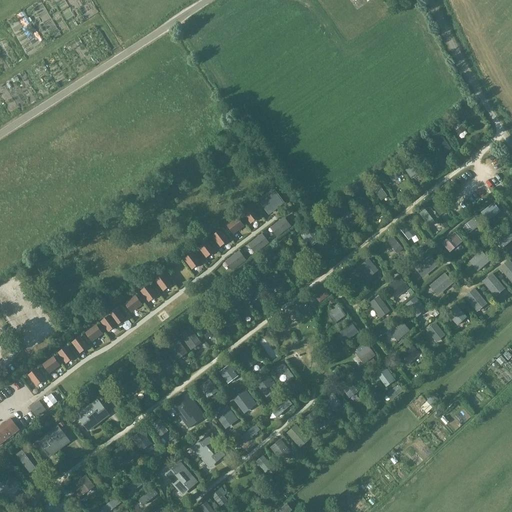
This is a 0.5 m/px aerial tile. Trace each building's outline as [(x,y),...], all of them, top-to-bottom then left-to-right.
[(455,117),(445,124),(452,134),(455,132),(458,135),(465,130),(455,117)] [(385,171),(391,180),(400,174),(393,165),(385,171)] [(273,190),(258,201),(269,214),(283,203),(273,190)] [(493,203),(481,213),(485,218),(484,218),(487,222),(491,219),(489,215),(498,208),(493,203)] [(259,217),(251,206),(241,213),(250,224),(259,217)] [(326,227),(331,233),(337,228),(327,215),(317,223),(322,230),(326,227)] [(226,225),(233,234),(244,226),(237,217),(226,225)] [(269,228),(276,237),(291,226),(284,217),(269,228)] [(462,227),(467,234),(480,225),(475,218),(462,227)] [(409,221),(399,229),(400,230),(408,240),(417,233),(413,229),(415,227),(409,221)] [(303,234),(300,235),(306,244),(308,242),(312,247),(321,241),(312,227),(303,234)] [(229,240),(221,229),(211,236),(220,247),(229,240)] [(496,239),(503,248),(511,241),(511,234),(508,229),(496,239)] [(442,243),(449,252),(462,241),(454,232),(442,243)] [(247,244),(255,254),(269,243),(262,233),(247,244)] [(214,251),(206,240),(197,247),(205,258),(214,251)] [(224,262),(231,271),(246,260),(238,251),(224,262)] [(469,262),(477,272),(490,261),(482,251),(469,262)] [(185,259),(192,269),(201,263),(193,253),(185,259)] [(430,256),(414,268),(421,277),(437,264),(430,256)] [(368,259),(360,265),(369,276),(377,270),(368,259)] [(511,263),(509,259),(499,268),(511,283),(511,282),(511,263)] [(274,264),(262,273),(265,279),(264,280),(267,285),(280,277),(276,271),(278,270),(274,264)] [(444,273),(429,286),(436,294),(451,282),(444,273)] [(492,273),(482,282),(495,297),(505,289),(492,273)] [(156,281),(163,291),(172,284),(164,275),(156,281)] [(408,288),(400,277),(388,287),(397,297),(408,288)] [(243,291),(252,304),(261,297),(252,284),(243,291)] [(142,292),(149,301),(157,295),(150,285),(142,292)] [(474,288),(464,296),(477,312),(487,304),(474,288)] [(126,303),(132,312),(142,304),(136,296),(126,303)] [(228,301),(240,316),(246,311),(234,296),(228,301)] [(405,305),(416,318),(426,310),(415,297),(405,305)] [(374,300),(370,303),(380,318),(389,311),(379,298),(375,301),(374,300)] [(327,316),(334,324),(346,315),(337,304),(333,307),(335,309),(327,316)] [(446,313),(457,326),(467,317),(455,305),(446,313)] [(118,309),(109,316),(116,326),(125,319),(118,309)] [(214,315),(223,328),(232,322),(223,309),(214,315)] [(116,326),(109,316),(102,321),(109,331),(116,326)] [(199,328),(206,339),(216,332),(209,321),(199,328)] [(388,332),(397,342),(410,331),(402,321),(388,332)] [(339,333),(346,342),(359,332),(351,323),(339,333)] [(433,325),(426,331),(435,341),(439,338),(440,339),(445,335),(435,323),(433,325)] [(86,333),(92,341),(102,334),(96,325),(86,333)] [(201,345),(191,331),(189,328),(179,334),(192,351),(201,345)] [(73,343),(80,353),(88,347),(81,337),(73,343)] [(187,352),(176,337),(166,344),(177,360),(187,352)] [(354,352),(363,364),(375,355),(367,344),(354,352)] [(412,346),(400,357),(406,365),(419,354),(412,346)] [(59,353),(66,363),(74,357),(67,347),(59,353)] [(238,357),(247,369),(257,362),(248,350),(238,357)] [(163,354),(155,360),(164,372),(172,366),(163,354)] [(43,364),(50,372),(59,365),(53,357),(43,364)] [(279,377),(283,374),(289,381),(294,378),(283,363),(274,370),(279,377)] [(158,377),(149,364),(140,370),(150,383),(158,377)] [(218,373),(227,385),(238,376),(229,365),(218,373)] [(375,373),(386,387),(393,382),(383,368),(375,373)] [(29,375),(36,385),(44,379),(37,369),(29,375)] [(255,383),(266,397),(278,389),(267,374),(255,383)] [(122,384),(131,396),(141,388),(132,376),(122,384)] [(199,387),(208,399),(218,392),(209,379),(199,387)] [(339,386),(349,398),(358,391),(348,379),(339,386)] [(233,399),(244,414),(256,404),(245,390),(233,399)] [(171,406),(180,418),(197,405),(188,393),(171,406)] [(324,400),(333,412),(342,404),(333,393),(324,400)] [(97,399),(86,408),(99,424),(110,416),(97,399)] [(30,407),(37,416),(45,410),(38,401),(30,407)] [(197,405),(180,418),(189,429),(206,416),(197,405)] [(215,414),(225,429),(237,420),(227,405),(215,414)] [(75,416),(88,432),(99,424),(86,408),(75,416)] [(304,418),(314,431),(324,423),(314,411),(304,418)] [(0,426),(0,445),(20,430),(10,418),(0,426)] [(150,425),(159,437),(168,431),(159,419),(150,425)] [(310,439),(296,424),(286,433),(300,448),(310,439)] [(57,426),(47,434),(60,450),(70,442),(57,426)] [(132,438),(141,451),(151,444),(142,431),(132,438)] [(49,458),(60,450),(47,434),(36,442),(49,458)] [(193,450),(200,458),(216,445),(207,435),(196,444),(198,446),(193,450)] [(270,448),(280,461),(291,453),(280,439),(270,448)] [(214,465),(225,455),(216,445),(200,458),(207,466),(212,462),(214,465)] [(111,453),(119,465),(129,458),(121,446),(111,453)] [(255,462),(265,474),(272,468),(263,456),(255,462)] [(91,467),(100,479),(108,473),(100,461),(91,467)] [(164,476),(172,484),(187,470),(180,462),(164,476)] [(187,470),(172,484),(182,496),(198,482),(187,470)] [(74,483),(83,495),(94,487),(86,475),(74,483)] [(62,486),(68,493),(75,488),(68,480),(62,486)] [(221,488),(218,490),(211,496),(220,507),(227,501),(224,496),(226,494),(221,488)] [(287,504),(292,510),(297,506),(291,500),(287,504)] [(200,507),(203,511),(214,511),(206,502),(200,507)]
